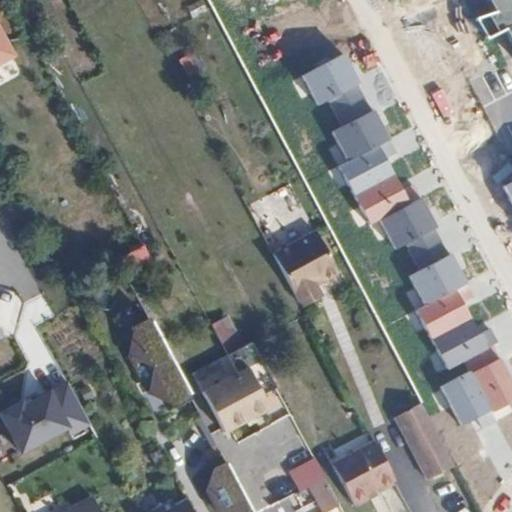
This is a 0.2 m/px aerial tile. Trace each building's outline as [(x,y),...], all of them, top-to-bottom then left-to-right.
[(460,0),(469,21),(484,14),(478,0),(460,0)] [(511,0),(487,0),(494,13),(475,19),(486,40),(505,31),(511,44),(511,0)] [(0,68),(17,60),(0,28),(0,68)] [(177,66),(192,78),(203,65),(187,53),(177,66)] [(316,106),(359,84),(344,53),(300,76),(316,106)] [(392,249),(436,227),(421,197),(407,204),(378,145),(390,139),(375,110),(331,132),(345,161),(336,165),(367,226),(378,221),(392,249)] [(511,179),(499,186),(511,209),(511,179)] [(316,228),(274,251),(301,299),(320,289),(317,282),(339,270),(316,228)] [(488,349),(454,291),(468,284),(452,254),(407,277),(422,306),(413,311),(445,371),(488,349)] [(228,312),(211,320),(227,350),(244,340),(228,312)] [(188,394),(147,319),(130,328),(126,353),(148,392),(170,403),(188,394)] [(379,333),(363,341),(379,371),(395,363),(379,333)] [(254,341),(187,369),(214,433),(230,426),(235,438),(286,417),(254,341)] [(511,400),(511,382),(501,358),(439,387),(461,427),(511,400)] [(0,414),(0,416),(20,454),(66,430),(45,390),(0,414)] [(424,401),(398,415),(431,477),(458,463),(424,401)] [(372,489),(396,475),(376,438),(336,460),(359,502),(374,494),(372,489)] [(251,511),(221,455),(208,462),(213,471),(207,492),(217,511),(251,511)] [(295,491),(322,477),(311,456),(284,469),(295,491)] [(98,511),(90,497),(62,511),(98,511)] [(191,511),(185,499),(173,505),(170,501),(149,511),(191,511)]
